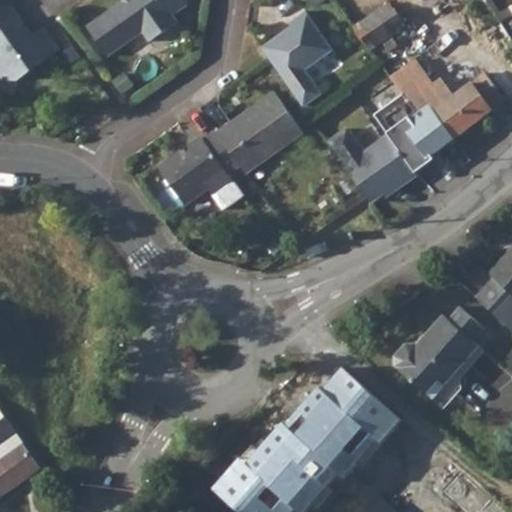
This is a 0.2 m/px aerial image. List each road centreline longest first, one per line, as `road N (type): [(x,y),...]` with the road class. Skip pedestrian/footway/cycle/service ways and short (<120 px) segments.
road 1 (tertiary): [(511,164),(439,228),(259,318)]
road 2 (residential): [(78,177),(114,135),(217,68),(224,0)]
road 3 (tertiary): [(170,398),(210,409),(247,393),(266,358),(259,318)]
road 4 (residential): [(78,177),(169,299)]
road 5 (tertiary): [(170,398),(121,490),(100,511)]
